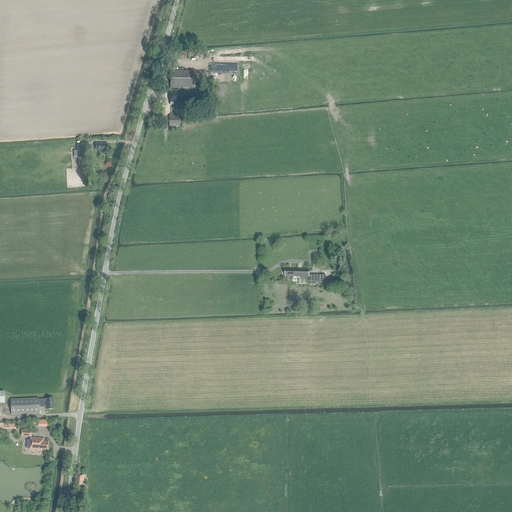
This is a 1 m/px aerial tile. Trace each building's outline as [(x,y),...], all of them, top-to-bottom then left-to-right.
[(193,71),(170,71),(170,88),(170,105),(191,105),(191,102),(203,102),(203,91),(171,91),(171,88),(193,88),(193,71)] [(179,128),(180,115),(169,115),(169,128),(179,128)] [(85,157),(84,144),(76,145),(77,157),(85,157)] [(107,144),(95,144),(95,152),(107,152),(107,144)] [(38,400),(38,398),(11,399),(11,415),(38,414),(38,408),(46,407),(46,410),(54,410),(54,399),(45,399),(38,400)] [(43,439),(30,438),(29,450),(41,450),(41,449),(48,450),(48,442),(43,441),(43,439)] [(84,476),(78,474),(76,484),(81,485),(82,480),(83,481),(84,476)]
